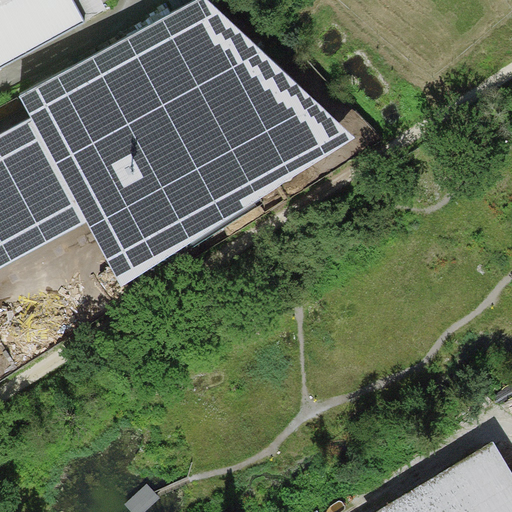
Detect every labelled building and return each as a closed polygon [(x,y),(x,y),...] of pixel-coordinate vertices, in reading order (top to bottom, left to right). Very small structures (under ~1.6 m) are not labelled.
[(0,0),(0,67),(85,21),(72,0),(0,0)] [(361,146),(200,0),(197,0),(19,94),(30,115),(87,221),(122,289),(361,146)] [(0,267),(87,221),(30,115),(0,130),(0,267)] [(511,511),(511,473),(495,446),(381,511),(511,511)] [(148,484),(125,503),(133,511),(146,511),(161,500),(158,496),(154,491),(148,484)]
